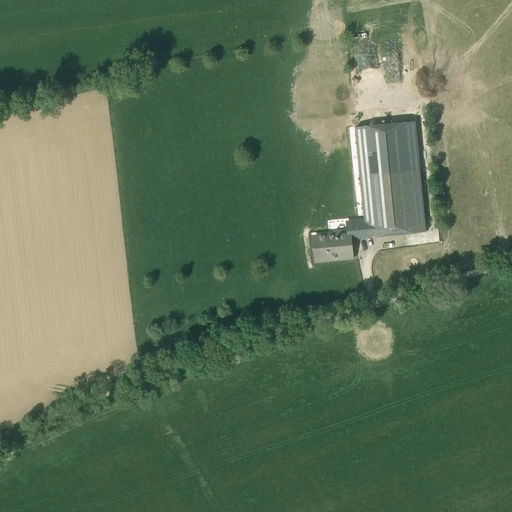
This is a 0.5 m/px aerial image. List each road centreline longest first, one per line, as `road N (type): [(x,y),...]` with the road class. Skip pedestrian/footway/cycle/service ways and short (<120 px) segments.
road 1 (unclassified): [(0,431),(342,309),(511,261)]
road 2 (track): [(425,93),(470,100),(489,126),(511,249)]
